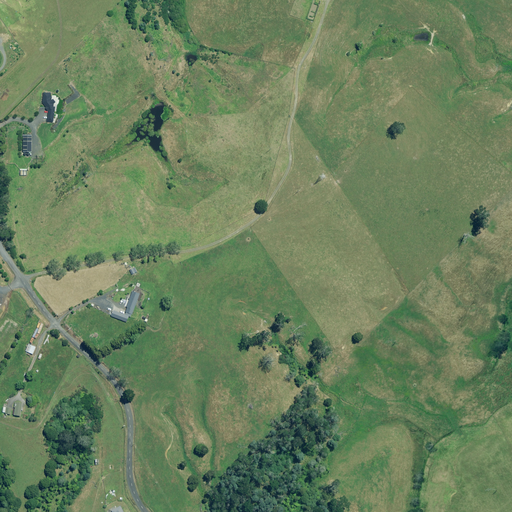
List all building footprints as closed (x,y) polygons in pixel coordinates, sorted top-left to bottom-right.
[(54,113),(54,106),(53,104),(55,103),(54,99),(51,100),(51,99),(51,94),(44,93),(42,103),(48,114),(47,121),(52,122),(54,113)] [(31,152),(32,135),(23,135),(23,152),(31,152)] [(126,312),(132,314),(139,294),(132,291),(127,306),(127,307),(126,312)] [(132,314),(126,312),(125,315),(113,310),(111,316),(126,322),(128,316),(130,317),(132,314)] [(36,347),(28,344),(25,351),(33,354),(36,347)] [(22,403),(14,402),(14,408),(13,415),(20,416),(22,403)]
